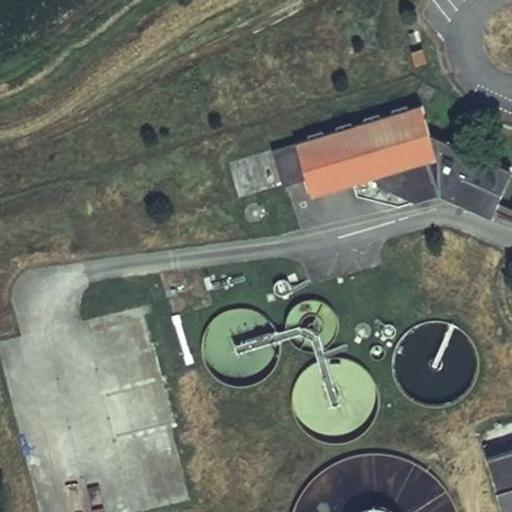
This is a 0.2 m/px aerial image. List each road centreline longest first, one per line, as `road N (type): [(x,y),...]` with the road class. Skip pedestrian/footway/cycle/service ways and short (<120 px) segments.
road 1 (track): [(0,151),(299,0)]
road 2 (unclassified): [(482,0),(465,21),(462,53),(478,82),(511,96)]
